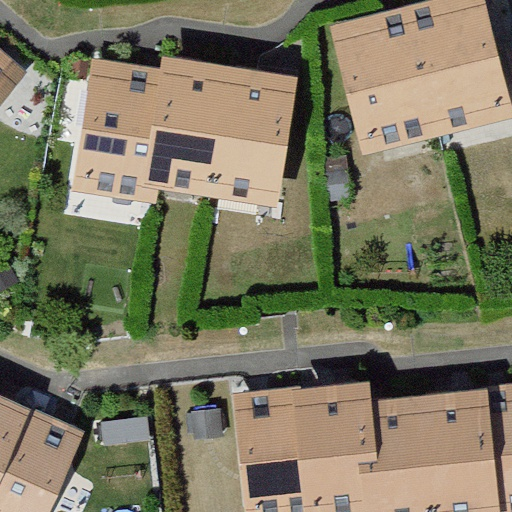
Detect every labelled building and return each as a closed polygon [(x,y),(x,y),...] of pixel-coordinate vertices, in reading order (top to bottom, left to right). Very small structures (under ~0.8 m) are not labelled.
[(502,116),(472,0),(435,0),(399,9),(429,134),(502,116)] [(399,9),(325,27),(356,152),(429,134),(399,9)] [(0,80),(11,69),(0,58),(0,80)] [(155,70),(85,58),(64,185),(134,197),(135,187),(155,70)] [(220,72),(156,62),(155,70),(135,187),(199,197),(220,72)] [(267,207),(286,82),(220,72),(199,197),(267,207)] [(340,393),(282,394),(288,511),(351,511),(349,477),(360,477),(356,412),(356,392),(340,393)] [(511,393),(496,394),(469,396),(469,404),(477,509),(511,506),(511,393)] [(288,511),(282,394),(268,395),(226,397),(231,511),(288,511)] [(0,511),(28,511),(65,432),(47,423),(3,404),(1,411),(0,412),(0,511)] [(430,407),(410,408),(418,511),(476,511),(477,509),(469,404),(430,407)] [(371,411),(356,412),(360,477),(349,477),(351,511),(418,511),(410,408),(371,411)]
